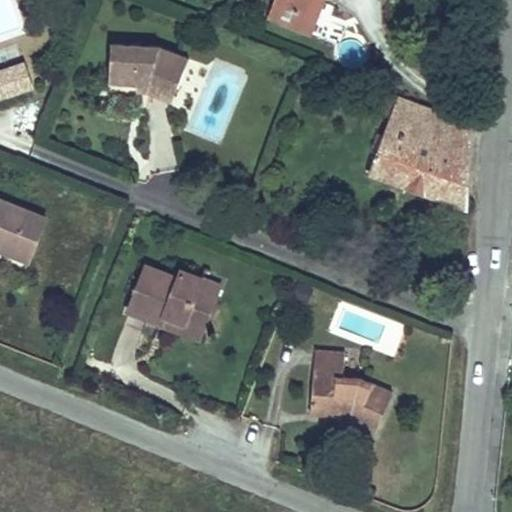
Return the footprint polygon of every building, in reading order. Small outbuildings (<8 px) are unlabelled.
[(315,34),(327,0),(277,0),(276,4),(285,8),(280,21),(315,34)] [(280,21),(285,8),(276,4),(271,17),(280,21)] [(151,93),(174,103),(191,59),(161,47),(114,44),(111,84),(138,85),(148,86),(153,87),(151,93)] [(0,100),(34,89),(26,62),(0,71),(0,100)] [(393,116),(399,99),(380,92),(374,109),(393,116)] [(473,127),(399,99),(393,116),(371,173),(442,199),(459,156),(472,161),(473,127)] [(155,171),(177,170),(177,139),(155,139),(155,171)] [(459,156),(442,199),(467,209),(472,161),(459,156)] [(47,219),(0,200),(0,249),(30,262),(47,219)] [(180,279),(148,267),(131,311),(164,325),(167,316),(204,330),(218,296),(200,289),(204,279),(183,271),(180,279)] [(200,289),(218,296),(222,286),(204,279),(200,289)] [(204,330),(167,316),(164,325),(201,339),(204,330)] [(351,426),(376,435),(394,392),(362,379),(344,377),(346,353),(317,350),(312,415),(339,417),(351,418),(351,426)] [(339,424),(351,426),(351,418),(339,417),(339,424)]
